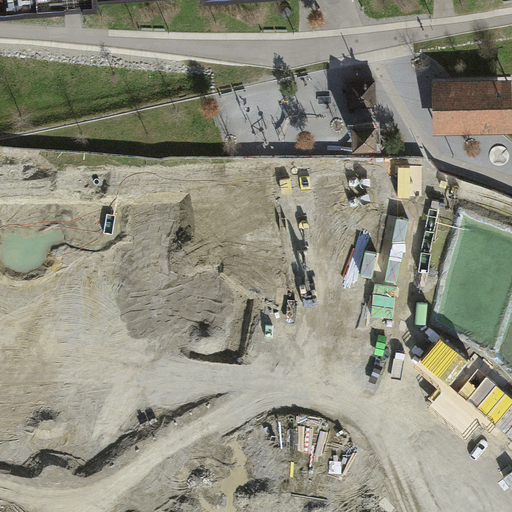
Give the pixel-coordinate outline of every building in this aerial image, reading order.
[(511,81),(458,83),(434,84),(435,135),(508,134),(511,133),(511,81)] [(347,84),(348,109),(376,108),(376,92),(375,83),(347,84)] [(354,146),(376,145),(374,122),(353,123),(354,146)] [(300,511),(277,193),(97,206),(98,218),(101,270),(104,270),(218,262),(219,276),(206,277),(222,511),(112,511),(110,483),(46,488),(48,511),(300,511)] [(0,453),(117,445),(104,270),(101,270),(98,218),(0,225),(0,453)]
